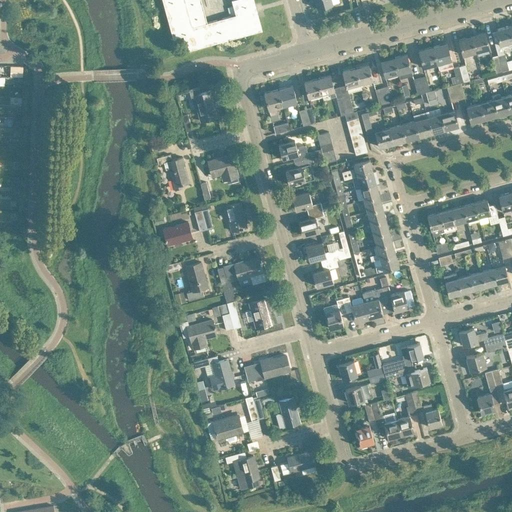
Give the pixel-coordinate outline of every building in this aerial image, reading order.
[(262,30),(255,4),(253,0),(231,0),(236,14),(207,22),(201,0),(163,0),(173,37),(172,37),(173,38),(183,35),(187,50),(262,30)] [(511,45),(511,34),(509,25),(496,29),(500,44),(501,44),(502,48),(511,45)] [(489,47),(485,32),(472,36),(476,51),(489,47)] [(476,51),(472,36),(459,39),(463,54),(476,51)] [(453,65),(447,42),(433,46),(437,63),(439,69),(453,65)] [(437,63),(433,46),(419,50),(423,67),(437,63)] [(413,75),(407,54),(407,53),(394,57),(399,72),(400,78),(413,75)] [(509,69),(511,68),(511,61),(508,63),(505,54),(498,55),(503,71),(509,69)] [(503,71),(498,55),(492,57),(496,73),(503,71)] [(399,72),(394,57),(381,61),(385,76),(399,72)] [(373,79),(369,64),(355,67),(360,83),(373,79)] [(470,80),(466,64),(459,66),(464,81),(470,80)] [(13,66),(13,75),(23,75),(23,67),(13,66)] [(464,81),(459,66),(453,67),(457,83),(461,82),(464,81)] [(360,83),(355,67),(342,71),(346,85),(347,86),(360,83)] [(334,89),(330,75),(330,74),(317,78),(321,94),(329,92),(331,98),(336,96),(334,89)] [(430,91),(426,75),(420,77),(424,92),(426,92),(430,91)] [(424,92),(420,77),(414,79),(418,94),(421,93),(424,92)] [(321,94),(317,78),(304,81),(309,97),(321,94)] [(465,98),(461,82),(457,83),(454,84),(459,100),(465,98)] [(459,100),(454,84),(447,86),(451,102),(459,100)] [(297,101),(292,85),(278,89),(283,105),(297,101)] [(354,112),(350,96),(347,86),(346,85),(340,87),(343,98),(348,114),(354,112)] [(194,95),(201,121),(217,116),(210,90),(200,93),(198,86),(189,89),(191,96),(194,95)] [(393,101),(388,86),(382,88),(386,103),(393,101)] [(348,114),(343,98),(340,87),(334,89),(336,96),(341,116),(345,114),(348,114)] [(386,103),(382,88),(376,89),(380,105),(386,103)] [(283,105),(278,89),(264,92),(270,115),(276,113),(274,107),(283,105)] [(437,98),(434,89),(430,91),(426,92),(428,100),(437,98)] [(510,111),(506,96),(499,97),(498,94),(492,95),(493,99),(497,115),(510,111)] [(497,115),(493,99),(480,103),(484,118),(497,115)] [(484,118),(480,103),(467,106),(471,122),(484,118)] [(316,122),(312,107),(305,108),(310,124),(316,122)] [(310,124),(305,108),(299,110),(304,126),(310,124)] [(458,125),(454,109),(441,113),(445,129),(458,125)] [(376,110),(368,112),(361,114),(366,131),(373,130),(369,116),(377,114),(376,110)] [(359,118),(357,111),(354,112),(348,114),(345,114),(347,122),(359,118)] [(445,129),(441,113),(428,117),(432,132),(445,129)] [(188,114),(182,115),(186,131),(192,129),(188,114)] [(432,132),(428,117),(415,120),(419,136),(432,132)] [(361,124),(359,118),(347,122),(349,128),(361,124)] [(419,136),(415,120),(402,124),(406,139),(419,136)] [(289,130),(287,122),(273,126),(275,133),(289,130)] [(362,131),(361,124),(349,128),(350,134),(362,131)] [(406,139),(402,124),(389,127),(393,143),(406,139)] [(393,143),(389,127),(375,131),(380,146),(393,143)] [(329,131),(318,134),(319,140),(330,137),(329,131)] [(364,138),(362,131),(350,134),(352,141),(364,138)] [(197,134),(190,135),(193,145),(199,144),(197,134)] [(332,142),(330,137),(319,140),(321,146),(332,142)] [(366,145),(364,138),(352,141),(354,147),(366,145)] [(278,144),(282,158),(293,155),(294,161),(308,157),(305,145),(297,147),(295,140),(278,144)] [(333,148),(332,142),(321,146),(322,151),(333,148)] [(368,150),(366,145),(354,147),(356,154),(368,150)] [(335,154),(333,148),(322,151),(324,157),(335,154)] [(232,153),(208,160),(212,175),(224,172),(226,178),(238,175),(234,162),(235,161),(235,160),(234,160),(232,153)] [(172,160),(170,154),(156,158),(158,164),(164,162),(165,169),(169,168),(175,189),(182,187),(181,184),(189,181),(183,157),(172,160)] [(336,159),(335,154),(324,157),(325,162),(336,159)] [(312,156),(308,157),(294,161),(296,166),(285,169),(289,183),(305,179),(305,180),(314,178),(310,163),(313,162),(312,156)] [(370,159),(354,163),(356,168),(343,172),(345,179),(358,175),(373,171),(370,159)] [(162,168),(155,170),(158,180),(161,179),(167,197),(173,195),(166,174),(164,175),(162,168)] [(340,180),(337,168),(331,170),(335,181),(340,180)] [(376,170),(373,171),(358,175),(361,187),(377,183),(375,178),(378,177),(376,170)] [(343,192),(340,180),(335,181),(338,193),(343,192)] [(210,197),(206,182),(200,183),(204,199),(210,197)] [(380,194),(377,183),(361,187),(364,199),(380,194)] [(292,195),(296,209),(307,206),(308,213),(323,208),(321,202),(312,204),(308,191),(292,195)] [(347,203),(343,192),(338,193),(341,205),(347,203)] [(511,207),(511,197),(510,192),(498,195),(502,210),(511,207)] [(383,206),(380,194),(364,199),(367,211),(383,206)] [(498,217),(494,203),(489,204),(487,198),(474,202),(479,217),(487,215),(488,217),(489,217),(491,224),(499,222),(500,222),(498,217)] [(240,201),(225,205),(232,231),(241,228),(241,229),(244,228),(243,227),(247,226),(240,201)] [(479,217),(474,202),(462,205),(466,220),(479,217)] [(350,215),(347,204),(347,203),(341,205),(344,217),(350,215)] [(466,220),(462,205),(451,208),(455,223),(466,220)] [(386,218),(383,206),(367,211),(370,222),(386,218)] [(208,208),(201,210),(207,229),(213,227),(208,208)] [(324,214),(323,208),(308,213),(310,218),(299,221),(303,235),(319,230),(316,217),(324,214)] [(456,227),(455,223),(451,208),(439,211),(444,231),(456,227)] [(207,229),(201,210),(195,212),(200,231),(207,229)] [(444,231),(439,211),(427,215),(433,236),(441,233),(440,231),(444,231)] [(353,227),(350,215),(344,217),(347,229),(353,227)] [(511,226),(507,228),(504,216),(498,217),(500,222),(499,222),(503,235),(511,232),(511,226)] [(352,220),(354,227),(362,225),(360,218),(352,220)] [(389,230),(386,218),(370,222),(374,234),(389,230)] [(193,238),(188,221),(163,228),(166,238),(165,238),(166,241),(168,245),(193,238)] [(356,239),(353,227),(347,229),(350,241),(356,239)] [(320,257),(322,263),(336,259),(351,255),(344,230),(338,231),(343,247),(325,252),(322,242),(306,246),(310,260),(320,257)] [(393,242),(389,230),(374,234),(377,246),(393,242)] [(359,251),(356,239),(350,241),(354,252),(359,251)] [(509,256),(504,239),(498,241),(502,258),(509,256)] [(449,250),(447,241),(435,244),(437,253),(449,250)] [(396,253),(393,242),(377,246),(374,247),(376,253),(370,255),(371,260),(380,258),(396,253)] [(488,263),(499,261),(497,247),(486,248),(488,263)] [(362,262),(359,251),(354,252),(357,264),(362,262)] [(399,266),(396,253),(380,258),(382,265),(376,266),(377,271),(399,266)] [(452,262),(450,254),(439,257),(441,265),(452,262)] [(243,261),(234,263),(217,268),(226,302),(234,300),(235,299),(232,300),(229,289),(230,289),(227,277),(237,274),(238,278),(252,275),(253,281),(255,282),(265,279),(263,272),(261,262),(262,262),(261,260),(260,260),(260,258),(243,262),(243,261)] [(338,266),(336,259),(322,263),(323,269),(313,272),(317,286),(333,281),(329,268),(338,266)] [(166,271),(182,267),(180,261),(165,265),(166,271)] [(208,287),(202,263),(201,261),(185,266),(192,291),(189,292),(191,299),(204,296),(202,288),(208,287)] [(366,275),(362,262),(357,264),(360,276),(366,275)] [(509,280),(505,264),(492,268),(497,283),(509,280)] [(497,283),(492,268),(480,271),(484,286),(497,283)] [(484,286),(480,271),(469,274),(473,289),(484,286)] [(461,293),(457,277),(455,272),(443,275),(449,296),(461,293)] [(473,289),(469,274),(457,277),(461,293),(473,289)] [(388,286),(382,287),(386,302),(392,300),(395,310),(402,308),(403,310),(408,309),(408,307),(409,307),(407,301),(413,299),(410,290),(405,291),(404,290),(390,294),(388,286)] [(380,303),(386,302),(382,287),(362,293),(364,301),(369,317),(383,314),(380,303)] [(369,317),(364,301),(351,305),(349,296),(343,298),(346,312),(352,311),(355,321),(369,317)] [(249,302),(256,327),(272,323),(267,307),(269,306),(267,297),(249,302)] [(341,314),(346,312),(343,298),(336,299),(339,308),(325,312),(329,328),(344,324),(341,314)] [(226,302),(228,309),(229,313),(233,328),(241,326),(234,300),(226,302)] [(233,328),(229,313),(223,315),(227,330),(233,328)] [(188,320),(180,322),(183,337),(190,335),(191,341),(192,341),(194,348),(206,344),(204,336),(216,332),(215,327),(216,327),(215,324),(214,325),(213,319),(189,325),(188,320)] [(474,327),(459,331),(459,332),(458,333),(460,338),(461,338),(463,345),(483,339),(485,345),(505,339),(503,333),(488,337),(486,331),(476,334),(474,327)] [(505,339),(511,337),(511,330),(503,333),(505,339)] [(508,349),(505,339),(485,345),(487,352),(503,347),(504,350),(508,349)] [(409,352),(410,356),(411,359),(423,355),(420,342),(401,347),(402,353),(409,352)] [(486,365),(484,356),(482,352),(466,356),(470,370),(486,365)] [(373,355),(376,367),(381,365),(378,353),(373,355)] [(290,370),(287,356),(286,354),(268,359),(268,357),(261,359),(261,361),(244,365),(248,381),(255,379),(254,376),(264,373),(265,376),(290,370)] [(234,383),(228,358),(218,361),(217,355),(194,361),(196,368),(212,363),(215,374),(210,376),(214,389),(234,383)] [(338,364),(342,378),(357,374),(353,360),(338,364)] [(400,368),(398,361),(382,365),(384,372),(400,368)] [(430,380),(426,367),(414,370),(413,364),(400,368),(384,372),(386,378),(404,374),(408,386),(430,380)] [(384,372),(382,365),(381,365),(376,367),(367,369),(369,376),(384,372)] [(503,384),(498,368),(492,370),(496,386),(503,384)] [(496,386),(492,370),(485,372),(489,387),(496,386)] [(386,378),(384,372),(369,376),(370,383),(386,378)] [(367,383),(345,389),(349,403),(371,397),(367,383)] [(511,403),(511,386),(503,389),(507,405),(511,403)] [(421,406),(418,390),(412,392),(416,407),(421,406)] [(417,411),(416,407),(412,392),(405,394),(409,409),(408,410),(409,413),(417,411)] [(495,408),(491,393),(477,396),(481,412),(495,408)] [(293,396),(275,402),(278,414),(277,416),(280,427),(300,421),(293,396)] [(265,417),(260,397),(253,399),(254,403),(258,418),(265,417)] [(401,434),(397,418),(395,413),(380,417),(376,402),(370,403),(374,418),(376,426),(383,424),(387,438),(401,434)] [(258,418),(254,403),(248,405),(252,420),(258,418)] [(374,418),(370,403),(365,405),(369,420),(374,418)] [(430,404),(423,406),(429,427),(436,425),(436,427),(445,425),(443,417),(440,418),(438,408),(431,409),(430,404)] [(243,431),(239,415),(228,418),(227,416),(212,420),(213,420),(207,422),(209,432),(216,431),(217,437),(229,434),(230,438),(231,439),(236,438),(237,436),(236,433),(243,431)] [(409,415),(397,418),(401,434),(414,431),(409,415)] [(374,442),(369,424),(361,426),(360,425),(357,425),(356,427),(357,427),(356,428),(359,441),(358,442),(359,447),(366,445),(365,444),(374,442)] [(312,450),(287,456),(288,461),(280,463),(280,464),(281,464),(283,473),(291,471),(301,468),(303,473),(316,470),(315,465),(316,464),(312,450)] [(259,477),(254,455),(246,457),(245,451),(226,456),(227,462),(234,460),(241,488),(259,483),(257,477),(259,477)] [(277,465),(272,467),(271,467),(275,480),(280,479),(277,465)]
